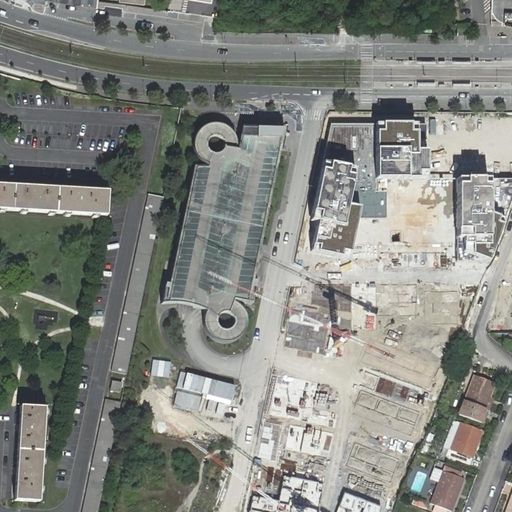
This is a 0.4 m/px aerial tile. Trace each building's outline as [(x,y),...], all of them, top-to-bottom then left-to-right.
[(511,0),(491,0),(491,10),(494,10),(494,12),(494,14),(496,16),(497,18),(498,18),(499,19),(501,20),(503,20),(503,24),(511,25),(511,0)] [(203,165),(191,165),(167,282),(164,282),(159,304),(163,304),(169,303),(175,303),(188,304),(192,305),(196,307),(200,308),(204,310),(202,315),(201,320),(202,326),(204,331),(206,335),(210,338),(215,341),(219,342),(223,342),(227,342),(231,340),(235,338),(238,335),(241,332),(243,327),(243,321),(243,317),(241,312),(239,308),(237,306),(234,303),(229,301),(230,299),(250,304),(256,281),(247,279),(280,126),(260,126),(225,126),(219,123),(215,123),(210,123),(206,124),(203,125),(198,129),(195,132),(193,135),(192,139),(191,143),(191,147),(191,151),(193,155),(195,159),(198,162),(203,165)] [(426,124),(330,124),(309,222),(317,224),(311,252),(349,259),(358,220),(385,220),(385,179),(426,180),(426,124)] [(511,192),(511,180),(456,180),(455,261),(486,261),(511,192)] [(0,185),(0,209),(106,217),(107,192),(0,185)] [(146,274),(163,198),(147,195),(112,373),(127,375),(134,341),(142,295),(146,274)] [(476,351),(474,358),(481,361),(483,354),(476,351)] [(493,395),(495,396),(501,381),(480,373),(467,407),(486,414),(491,416),(494,409),(488,407),(493,395)] [(295,381),(287,419),(325,428),(333,390),(295,381)] [(113,383),(111,391),(121,393),(122,384),(113,383)] [(498,397),(495,396),(493,395),(488,407),(494,409),(498,397)] [(99,511),(103,495),(122,403),(106,400),(82,511),(99,511)] [(19,406),(14,500),(38,501),(45,408),(19,406)] [(380,416),(396,417),(397,408),(381,406),(380,416)] [(475,442),(482,444),(487,430),(467,422),(457,448),(463,451),(470,453),(475,442)] [(339,450),(340,443),(325,440),(324,447),(339,450)] [(399,459),(355,442),(346,466),(390,483),(399,459)] [(475,462),(482,444),(475,442),(470,453),(463,451),(461,457),(475,462)] [(450,469),(440,495),(437,502),(442,504),(443,504),(454,508),(458,510),(465,491),(470,477),(450,469)] [(379,511),(381,508),(343,494),(336,511),(379,511)] [(414,498),(412,505),(426,508),(427,502),(414,498)]
